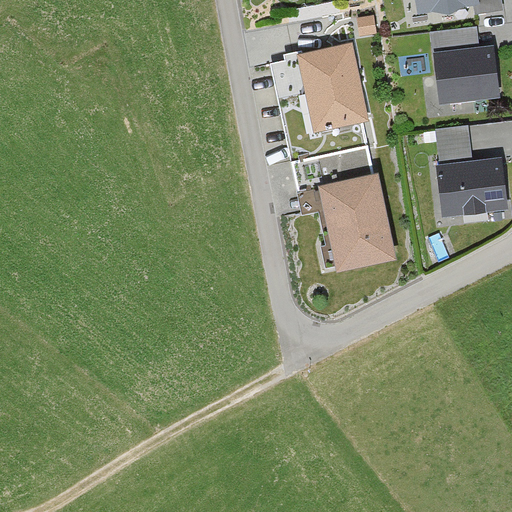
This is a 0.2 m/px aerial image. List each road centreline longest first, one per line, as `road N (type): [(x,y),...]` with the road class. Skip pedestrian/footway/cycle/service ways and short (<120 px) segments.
road 1 (residential): [(224,0),(286,356),(511,245)]
road 2 (track): [(286,356),(21,511)]
